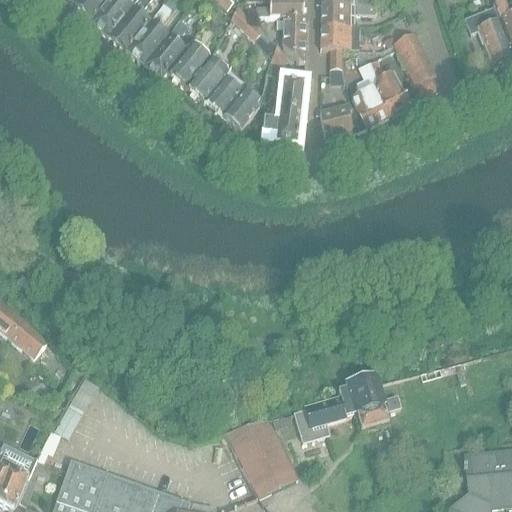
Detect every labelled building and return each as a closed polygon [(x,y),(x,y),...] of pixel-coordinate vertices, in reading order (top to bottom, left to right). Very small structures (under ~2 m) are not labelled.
[(76,0),(69,7),(89,26),(110,0),(76,0)] [(110,0),(89,26),(108,41),(138,2),(134,0),(110,0)] [(138,2),(108,41),(125,55),(150,24),(140,15),(152,0),(140,0),(138,3),(138,2)] [(216,0),(213,4),(227,15),(233,7),(226,0),(216,0)] [(320,0),(321,8),(374,8),(374,0),(320,0)] [(249,13),(249,21),(279,21),(303,21),(303,2),(269,2),(269,12),(256,12),(256,13),(249,13)] [(150,24),(125,55),(143,69),(176,29),(168,38),(158,30),(171,14),(164,8),(150,24)] [(321,8),(321,30),(353,31),(353,17),(374,18),(374,8),(321,8)] [(231,24),(243,37),(249,23),(238,11),(231,24)] [(506,11),(495,16),(511,60),(511,18),(509,20),(506,11)] [(470,38),(477,36),(491,72),(511,63),(511,60),(495,16),(493,12),(464,23),(470,38)] [(305,21),(303,21),(279,21),(283,21),(282,51),(298,67),(304,67),(305,21)] [(249,23),(243,37),(252,46),(262,36),(249,23)] [(176,29),(143,69),(161,84),(166,78),(185,52),(175,44),(183,35),(176,29)] [(358,31),(353,31),(321,30),(320,52),(330,52),(341,52),(358,52),(358,31)] [(392,49),(398,60),(420,48),(414,37),(392,49)] [(275,49),(267,41),(260,48),(270,59),(275,49)] [(185,52),(166,78),(185,92),(209,61),(191,46),(185,52)] [(420,48),(398,60),(404,70),(425,59),(420,48)] [(275,49),(270,59),(272,61),(270,65),(280,69),(287,62),(275,49)] [(341,52),(330,52),(329,74),(341,74),(341,52)] [(209,61),(185,92),(203,107),(227,75),(230,69),(213,56),(209,61)] [(425,59),(404,70),(409,81),(431,70),(425,59)] [(376,65),(369,68),(374,79),(374,95),(386,122),(440,96),(433,82),(415,91),(404,96),(394,76),(382,82),(376,65)] [(374,79),(369,68),(360,72),(370,91),(351,101),(366,132),(386,122),(374,95),(374,79)] [(431,70),(409,81),(415,91),(433,82),(436,80),(431,70)] [(227,75),(203,107),(221,121),(241,96),(242,91),(243,88),(243,87),(227,75)] [(300,129),(304,86),(282,84),(280,103),(270,102),(269,112),(266,112),(264,138),(276,139),(275,147),(297,150),(300,129)] [(241,96),(221,121),(240,136),(245,129),(259,112),(260,105),(242,92),(243,88),(242,91),(241,96)] [(325,146),(352,139),(351,129),(348,117),(351,116),(349,108),(320,115),(320,124),(321,129),(325,146)] [(0,273),(9,279),(17,266),(4,258),(0,255),(0,273)] [(0,306),(0,334),(33,362),(45,347),(0,306)] [(348,392),(339,395),(347,421),(355,418),(360,436),(388,428),(383,410),(387,409),(388,413),(397,410),(394,398),(384,401),(381,403),(375,384),(374,379),(346,387),(348,392)] [(84,380),(52,434),(67,441),(97,388),(84,380)] [(341,403),(306,414),(293,417),(302,447),(329,439),(325,427),(347,421),(339,395),(338,395),(341,403)] [(257,502),(298,482),(268,424),(224,437),(225,439),(238,467),(257,502)] [(4,449),(1,455),(0,454),(0,511),(1,511),(15,511),(26,486),(27,482),(35,468),(4,449)] [(511,454),(500,455),(464,459),(468,500),(451,511),(490,511),(505,511),(504,511),(507,511),(511,511),(511,454)] [(190,511),(192,509),(69,464),(51,511),(190,511)] [(15,511),(24,511),(22,511),(32,488),(26,486),(15,511)]
